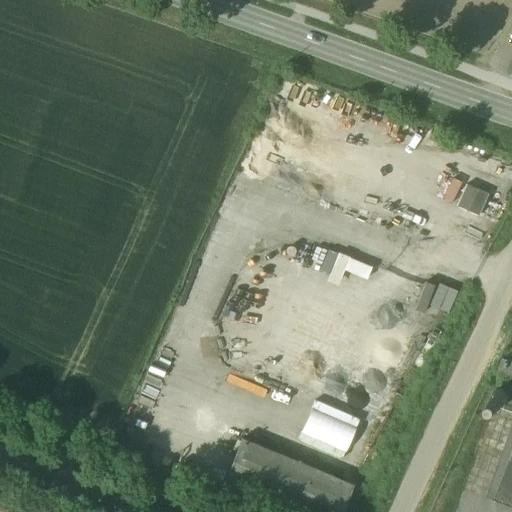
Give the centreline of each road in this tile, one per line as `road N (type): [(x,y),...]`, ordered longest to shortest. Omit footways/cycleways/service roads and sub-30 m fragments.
road 1 (primary): [(511,113),(197,0)]
road 2 (unclassified): [(511,281),(406,511)]
